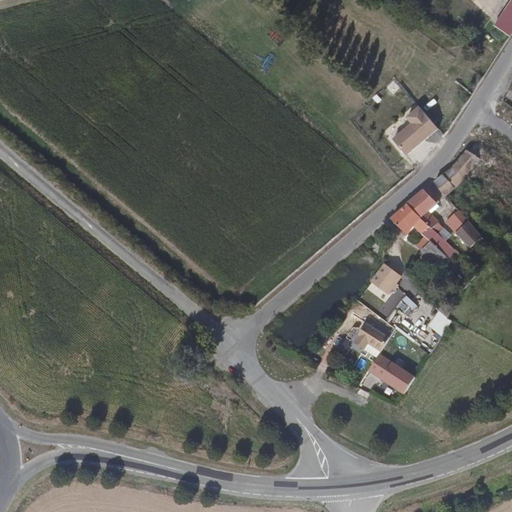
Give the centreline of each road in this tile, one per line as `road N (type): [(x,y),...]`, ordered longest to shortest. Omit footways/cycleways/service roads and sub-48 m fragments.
road 1 (residential): [(329,487),(320,453),(247,367),(240,342),(435,166),(511,51)]
road 2 (tertiary): [(511,435),(421,471),(329,487)]
road 3 (tertiary): [(329,487),(245,484),(156,463)]
road 4 (tertiary): [(4,494),(57,456),(156,463)]
road 5 (tertiary): [(156,463),(29,435),(0,418)]
